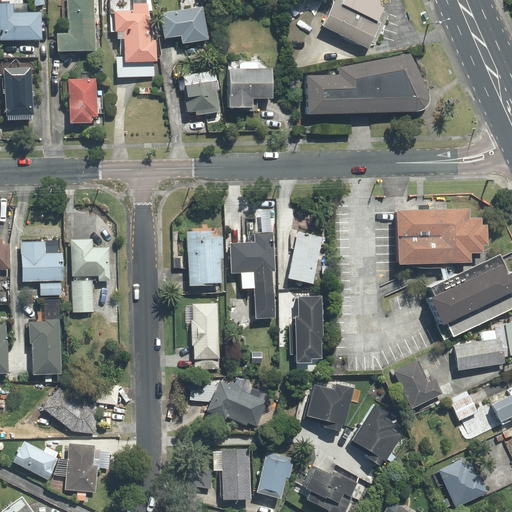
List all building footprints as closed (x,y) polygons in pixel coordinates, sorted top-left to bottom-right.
[(65,0),(64,35),(52,34),(51,56),(92,57),(94,0),(65,0)] [(375,0),(338,0),(330,1),(315,30),(364,56),(386,14),(377,9),(375,0)] [(11,14),(11,2),(0,2),(0,43),(37,42),(39,16),(11,14)] [(118,41),(119,57),(111,58),(113,80),(153,76),(151,62),(145,3),(109,7),(113,42),(118,41)] [(156,19),(160,42),(175,39),(176,49),(205,44),(199,12),(156,19)] [(428,96),(407,56),(334,71),(334,77),(302,79),(302,121),(373,118),(415,117),(427,106),(428,96)] [(221,107),(221,111),(249,113),(248,103),(265,102),(264,71),(219,73),(221,107)] [(28,72),(1,72),(2,120),(28,120),(28,72)] [(200,118),(218,113),(213,93),(216,92),(213,82),(198,84),(196,79),(176,84),(186,123),(200,119),(200,118)] [(91,84),(65,84),(65,126),(91,126),(91,84)] [(447,214),(389,215),(389,265),(462,264),(462,255),(474,254),(474,245),(482,245),(482,227),(476,227),(476,220),(464,220),(464,214),(447,214)] [(318,239),(295,234),(285,279),(307,285),(318,239)] [(207,235),(183,235),(183,288),(195,288),(195,284),(214,284),(214,258),(218,258),(218,240),(207,240),(207,235)] [(269,272),(268,235),(251,235),(251,245),(225,246),(225,275),(249,274),(249,296),(267,295),(267,272),(269,272)] [(89,242),(67,242),(66,277),(94,277),(94,281),(106,282),(106,250),(89,250),(89,242)] [(39,244),(17,244),(17,281),(58,281),(58,244),(39,244)] [(493,269),(419,303),(430,327),(440,322),(447,337),(511,306),(511,297),(509,290),(511,288),(511,287),(506,274),(497,278),(493,269)] [(90,283),(69,283),(68,313),(90,313),(90,283)] [(60,285),(37,284),(37,296),(60,296),(60,285)] [(318,300),(292,300),(292,319),(289,320),(290,364),(302,364),(301,359),(312,359),(312,344),(315,344),(314,320),(319,320),(318,300)] [(213,307),(190,306),(190,366),(213,366),(213,307)] [(492,342),(450,348),(453,371),(498,364),(497,358),(511,356),(511,323),(490,327),(492,342)] [(59,372),(57,324),(27,325),(29,373),(59,372)] [(413,364),(391,374),(407,409),(436,396),(430,382),(423,385),(413,364)] [(263,404),(216,384),(206,407),(253,427),(263,404)] [(331,389),(314,385),(307,416),(342,424),(351,388),(333,384),(331,389)] [(209,387),(190,385),(188,399),(208,401),(209,387)] [(115,389),(97,387),(95,403),(113,405),(115,389)] [(511,415),(511,417),(511,391),(484,403),(492,423),(511,415)] [(93,410),(75,408),(52,392),(39,410),(68,432),(90,434),(93,410)] [(468,397),(449,405),(457,421),(475,412),(468,397)] [(385,411),(375,404),(350,443),(379,462),(397,435),(388,429),(390,426),(380,419),(385,411)] [(52,460),(22,446),(13,464),(44,478),(52,460)] [(89,451),(65,449),(62,490),(90,493),(92,469),(87,468),(89,451)] [(243,452),(218,452),(219,501),(243,500),(243,452)] [(288,461),(263,454),(252,493),(273,498),(279,478),(284,479),(288,461)] [(467,460),(437,473),(452,508),(482,495),(467,460)] [(339,511),(352,486),(313,467),(301,492),(304,493),(301,499),(327,511),(339,511)] [(210,473),(192,471),(191,487),(208,489),(210,473)]
